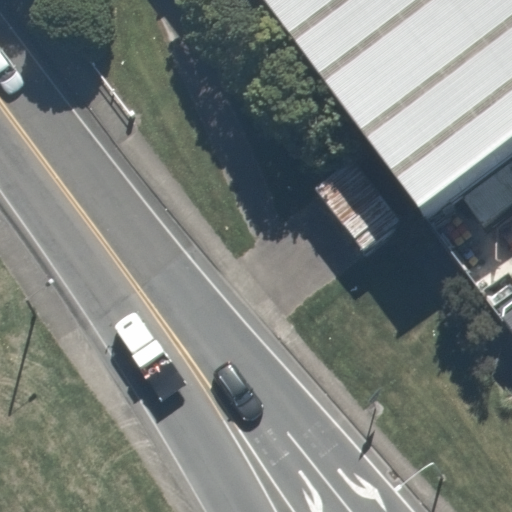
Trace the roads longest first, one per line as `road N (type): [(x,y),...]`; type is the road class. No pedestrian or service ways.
road 1 (secondary): [(0,108),(219,405)]
road 2 (secondary): [(219,405),(351,511)]
